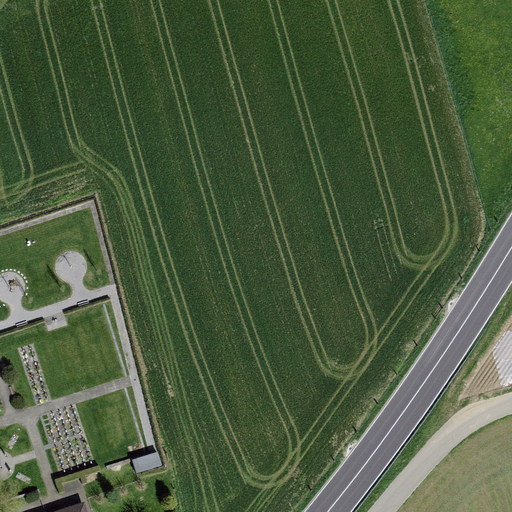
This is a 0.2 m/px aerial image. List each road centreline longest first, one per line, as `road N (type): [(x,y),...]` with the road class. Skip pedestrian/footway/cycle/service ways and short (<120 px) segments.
road 1 (primary): [(326,511),(511,245)]
road 2 (unclassified): [(511,403),(461,424),(382,511)]
